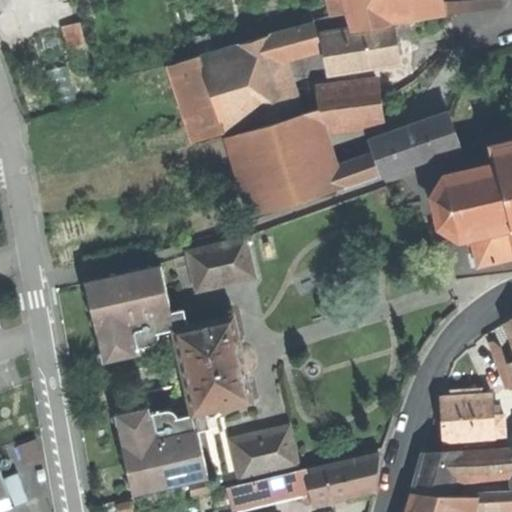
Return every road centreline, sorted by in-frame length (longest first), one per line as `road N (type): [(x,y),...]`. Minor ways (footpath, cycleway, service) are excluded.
road 1 (residential): [(23,160),(75,511)]
road 2 (residential): [(394,511),(425,374),(472,319),(511,294)]
